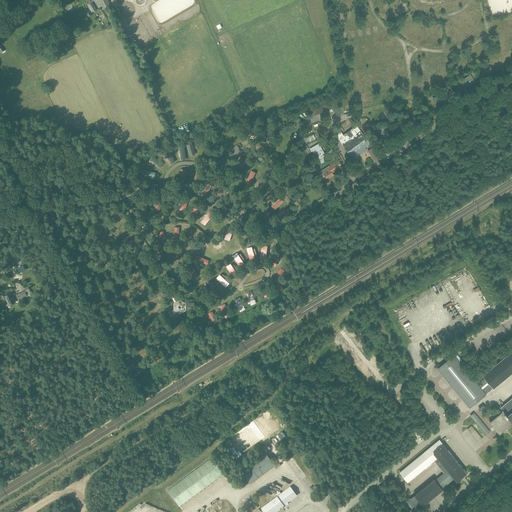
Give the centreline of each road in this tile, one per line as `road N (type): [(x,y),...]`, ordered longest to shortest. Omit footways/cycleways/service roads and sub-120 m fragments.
road 1 (track): [(0,508),(202,391),(253,349),(511,192)]
road 2 (unclassified): [(34,202),(173,186),(246,227),(275,229),(415,139)]
road 3 (unknown): [(173,186),(166,174),(173,164),(247,151),(300,215)]
